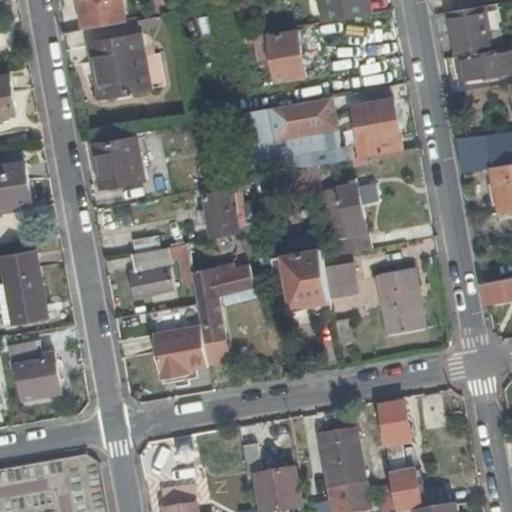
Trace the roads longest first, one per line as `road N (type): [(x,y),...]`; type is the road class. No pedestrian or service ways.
road 1 (residential): [(33,0),(114,427)]
road 2 (residential): [(471,364),(412,0)]
road 3 (residential): [(471,364),(114,427)]
road 4 (residential): [(471,364),(500,511)]
